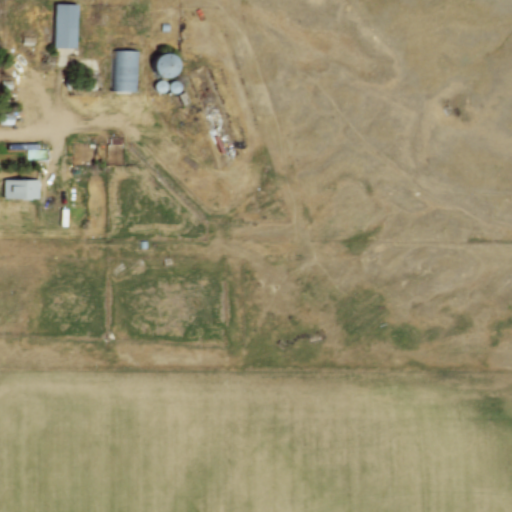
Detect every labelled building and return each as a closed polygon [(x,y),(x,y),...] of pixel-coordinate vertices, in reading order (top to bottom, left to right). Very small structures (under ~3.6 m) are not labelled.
[(50,4),(51,46),(77,46),(77,4),(50,4)] [(111,54),(111,91),(124,91),(136,91),(137,54),(111,54)] [(168,74),(170,71),(171,67),(172,64),(171,60),(168,57),(165,55),(162,54),(158,54),(155,55),(152,58),(150,61),(149,64),(150,68),(151,71),(154,74),(157,76),(161,76),(164,76),(168,74)] [(162,91),(163,90),(164,89),(164,87),(164,85),(163,83),(162,82),(160,81),(158,81),(156,81),(155,82),(153,84),(153,85),(153,87),(153,89),(154,91),(156,92),(158,92),(160,92),(162,91)] [(177,92),(179,91),(180,89),(180,87),(180,85),(179,84),(178,82),(176,82),(174,81),(172,82),(170,83),(169,84),(168,86),(168,88),(169,90),(170,92),(172,93),(174,93),(176,93),(177,92)] [(1,180),(1,197),(38,197),(38,180),(1,180)]
